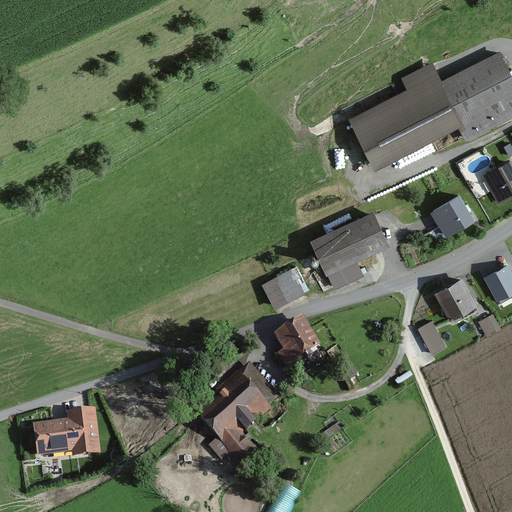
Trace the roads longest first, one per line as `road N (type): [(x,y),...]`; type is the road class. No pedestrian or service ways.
road 1 (unclassified): [(0,416),(409,281),(511,226)]
road 2 (track): [(405,339),(393,369),(374,387),(326,398),(284,380),(250,329)]
road 3 (track): [(0,302),(184,354)]
road 4 (track): [(470,511),(405,339)]
